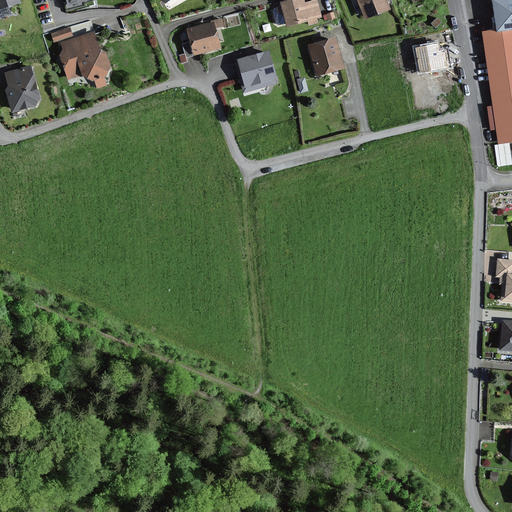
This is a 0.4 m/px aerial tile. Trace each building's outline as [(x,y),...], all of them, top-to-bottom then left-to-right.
[(304,4),(303,0),(289,0),(281,2),(287,25),(321,17),(317,1),(304,4)] [(358,0),(365,18),(389,8),(386,0),(358,0)] [(511,0),(494,0),(495,8),(497,16),(499,31),(511,29),(511,0)] [(219,48),(213,23),(188,29),(194,54),(219,48)] [(72,35),(70,28),(52,34),(55,41),(72,35)] [(511,29),(499,31),(485,34),(501,143),(511,141),(511,29)] [(105,77),(109,66),(105,52),(100,54),(94,32),(62,41),(65,51),(61,52),(69,79),(85,75),(92,80),(105,77)] [(343,68),(335,38),(309,45),(317,75),(343,68)] [(192,56),(189,43),(183,44),(185,54),(180,56),(182,63),(187,62),(186,58),(192,56)] [(277,82),(268,51),(238,60),(239,62),(236,63),(244,92),(277,82)] [(13,111),(35,105),(39,96),(31,66),(5,73),(10,90),(8,91),(13,111)] [(511,261),(498,261),(497,276),(501,276),(500,283),(503,283),(501,301),(511,301),(511,261)] [(511,321),(503,321),(501,350),(511,350),(511,321)]
